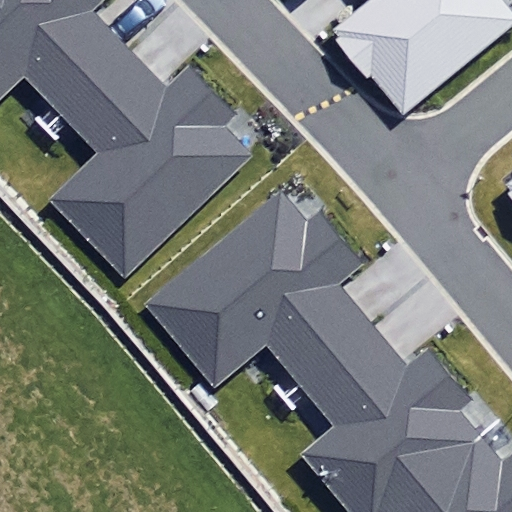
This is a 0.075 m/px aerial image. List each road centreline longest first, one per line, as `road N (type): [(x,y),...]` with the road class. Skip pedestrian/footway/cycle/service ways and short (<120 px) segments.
road 1 (residential): [(403,181),(227,0)]
road 2 (residential): [(511,320),(403,181)]
road 3 (residential): [(511,94),(403,181)]
